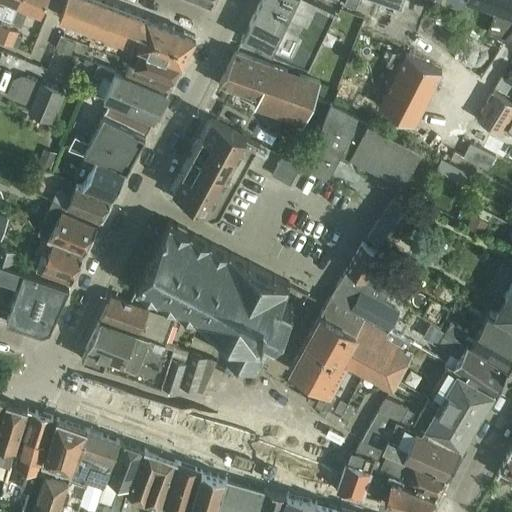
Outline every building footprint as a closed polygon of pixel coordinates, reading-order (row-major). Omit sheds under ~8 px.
[(1,17),(11,21),(19,4),(20,0),(0,0),(0,7),(5,9),(1,17)] [(20,0),(19,4),(11,21),(21,25),(26,13),(38,18),(39,12),(41,13),(46,0),(20,0)] [(65,0),(59,16),(68,19),(76,0),(65,0)] [(144,48),(134,64),(174,81),(196,36),(104,0),(76,0),(68,19),(94,29),(144,48)] [(314,0),(261,0),(241,38),(260,46),(308,65),(334,9),(314,0)] [(344,0),(344,1),(343,3),(356,8),(358,1),(358,0),(344,0)] [(511,28),(511,0),(454,0),(452,6),(463,10),(466,0),(473,0),(496,8),(487,32),(504,38),(511,28)] [(59,16),(54,30),(61,33),(68,19),(59,16)] [(68,19),(61,33),(76,39),(76,40),(88,45),(94,29),(68,19)] [(0,39),(3,41),(9,26),(0,22),(0,39)] [(9,26),(3,41),(17,47),(22,36),(17,34),(18,30),(9,26)] [(70,53),(76,40),(76,39),(61,33),(54,30),(54,32),(59,34),(54,47),(70,53)] [(318,81),(235,52),(218,84),(258,99),(254,107),(301,123),(318,81)] [(408,53),(381,105),(417,123),(443,71),(408,53)] [(104,97),(110,100),(154,118),(167,92),(125,75),(84,58),(82,64),(96,69),(94,75),(99,77),(101,73),(112,78),(104,97)] [(174,81),(134,64),(130,62),(125,75),(167,92),(174,81)] [(51,120),(64,89),(41,80),(41,81),(24,74),(14,98),(31,105),(29,110),(51,120)] [(511,102),(494,90),(477,117),(501,132),(504,129),(511,115),(511,102)] [(104,112),(146,134),(154,118),(110,100),(107,107),(104,112)] [(304,168),(309,170),(327,180),(341,151),(351,156),(351,157),(401,184),(419,149),(368,123),(331,104),(315,142),(317,143),(304,168)] [(69,146),(97,156),(127,168),(146,134),(104,112),(89,141),(75,134),(69,146)] [(201,136),(248,162),(254,151),(258,144),(211,118),(201,136)] [(191,154),(238,180),(248,162),(201,136),(191,154)] [(469,141),(463,154),(489,167),(495,154),(469,141)] [(511,148),(501,143),(495,154),(511,162),(511,148)] [(50,170),(56,152),(43,147),(37,165),(50,170)] [(181,172),(228,198),(238,180),(191,154),(181,172)] [(97,156),(83,186),(112,196),(127,168),(97,156)] [(282,156),(276,165),(285,170),(291,161),(282,156)] [(441,158),(435,169),(467,185),(472,174),(447,161),(441,158)] [(291,161),(285,170),(295,175),(300,166),(291,161)] [(271,174),(280,179),(285,170),(276,165),(271,174)] [(285,170),(280,179),(289,184),(295,175),(285,170)] [(172,190),(183,196),(180,202),(211,219),(219,216),(228,198),(181,172),(172,190)] [(63,209),(70,212),(72,207),(100,220),(112,196),(83,186),(76,183),(70,197),(57,190),(52,199),(65,204),(63,209)] [(394,196),(368,233),(387,243),(413,207),(394,196)] [(59,213),(47,236),(85,251),(98,224),(70,212),(63,209),(65,204),(52,199),(48,209),(59,213)] [(0,211),(0,235),(1,236),(8,215),(0,211)] [(486,223),(471,215),(465,226),(480,234),(486,223)] [(136,288),(215,329),(212,334),(223,340),(218,350),(256,370),(272,338),(274,339),(291,304),(280,299),(287,284),(184,230),(185,228),(177,224),(176,227),(169,223),(136,288)] [(30,265),(71,279),(85,251),(47,236),(42,234),(30,265)] [(362,242),(346,269),(387,293),(395,281),(372,267),(380,253),(362,242)] [(0,244),(0,260),(11,264),(16,250),(0,244)] [(0,305),(10,309),(23,268),(11,264),(0,260),(0,305)] [(23,268),(10,309),(6,318),(42,331),(49,328),(68,284),(23,268)] [(341,278),(330,296),(363,314),(389,329),(399,311),(382,301),(387,293),(346,269),(342,276),(341,278)] [(511,281),(494,312),(511,322),(511,281)] [(137,330),(165,341),(174,316),(148,308),(148,307),(111,295),(100,317),(137,330)] [(309,331),(290,364),(317,379),(315,383),(309,394),(306,398),(325,408),(335,389),(330,386),(344,360),(378,379),(389,385),(390,386),(391,387),(410,352),(408,351),(406,349),(410,341),(389,329),(386,333),(360,319),(363,314),(330,296),(325,304),(323,307),(314,322),(309,331)] [(467,342),(507,366),(511,356),(511,322),(494,312),(489,309),(472,339),(465,335),(467,331),(451,320),(445,330),(467,342)] [(100,317),(81,358),(162,385),(173,346),(164,344),(165,341),(137,330),(100,317)] [(452,366),(494,391),(508,367),(507,366),(467,342),(445,330),(437,344),(438,344),(458,356),(452,366)] [(173,346),(162,385),(175,389),(177,383),(188,351),(173,346)] [(188,351),(177,383),(201,391),(216,359),(188,351)] [(446,390),(436,408),(472,429),(482,411),(493,393),(457,372),(446,390)] [(385,396),(378,410),(378,411),(401,419),(408,407),(385,396)] [(340,399),(334,411),(341,414),(347,403),(340,399)] [(5,401),(0,415),(0,443),(15,448),(21,428),(27,408),(5,401)] [(347,403),(342,414),(346,416),(349,418),(354,407),(352,406),(347,403)] [(21,485),(20,485),(19,488),(29,490),(36,470),(52,416),(27,408),(21,428),(27,430),(17,462),(27,466),(21,485)] [(436,408),(425,426),(426,427),(461,447),(472,429),(436,408)] [(393,453),(446,475),(447,473),(460,448),(401,421),(401,419),(378,411),(378,410),(363,438),(393,453)] [(55,511),(68,478),(87,428),(57,417),(40,471),(45,473),(30,511),(55,511)] [(87,428),(68,478),(86,484),(90,474),(104,479),(105,479),(120,440),(87,428)] [(369,470),(368,480),(375,482),(377,476),(391,481),(393,478),(436,497),(446,475),(393,453),(363,438),(356,451),(373,458),(369,470)] [(105,479),(104,479),(98,498),(106,501),(117,506),(122,507),(124,508),(138,467),(140,467),(146,449),(120,440),(105,479)] [(124,508),(122,507),(120,511),(128,511),(135,494),(164,504),(178,460),(164,455),(146,449),(140,467),(138,467),(124,508)] [(511,449),(499,471),(511,477),(511,449)] [(346,462),(341,475),(336,490),(363,497),(368,480),(369,470),(373,458),(356,451),(351,450),(347,462),(346,462)] [(178,460),(164,504),(161,511),(189,511),(188,510),(202,469),(192,466),(178,460)] [(189,511),(214,511),(219,498),(220,498),(227,477),(202,469),(188,510),(189,511)] [(219,498),(214,511),(257,511),(265,488),(233,479),(227,477),(220,498),(219,498)] [(391,481),(384,503),(404,509),(413,511),(429,511),(436,497),(393,478),(391,481)] [(257,511),(281,511),(287,494),(265,488),(257,511)] [(311,511),(317,501),(309,499),(301,497),(287,494),(281,511),(311,511)] [(317,501),(311,511),(335,511),(337,507),(321,502),(317,501)]
